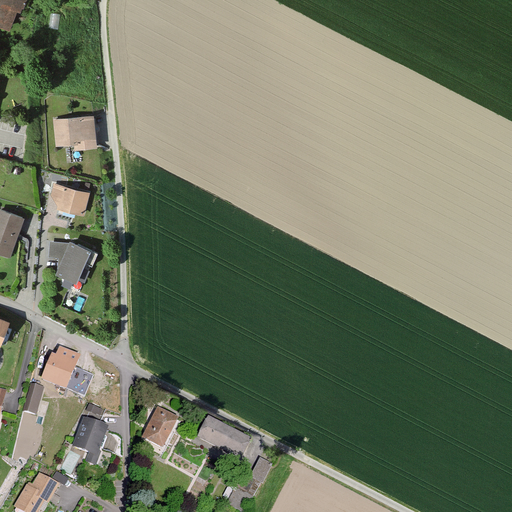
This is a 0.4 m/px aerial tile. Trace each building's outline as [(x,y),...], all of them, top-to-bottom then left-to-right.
[(31,0),(0,0),(0,27),(18,35),(31,0)] [(89,114),(50,118),(53,148),(92,144),(89,114)] [(87,183),(56,174),(47,203),(78,212),(87,183)] [(20,217),(0,209),(0,253),(6,256),(20,217)] [(79,251),(48,241),(42,256),(52,260),(46,278),(68,285),(79,251)] [(76,357),(55,349),(50,360),(42,357),(32,383),(62,394),(76,357)] [(41,389),(29,385),(21,410),(32,414),(41,389)] [(173,419),(153,408),(136,439),(157,449),(173,419)] [(250,436),(205,414),(195,436),(240,457),(250,436)] [(104,429),(78,418),(65,449),(91,460),(104,429)] [(243,511),(270,463),(258,457),(248,476),(253,479),(246,492),(234,486),(224,503),(241,511),(243,511)] [(54,486),(34,475),(27,488),(22,485),(9,507),(16,511),(31,511),(36,505),(41,508),(54,486)]
